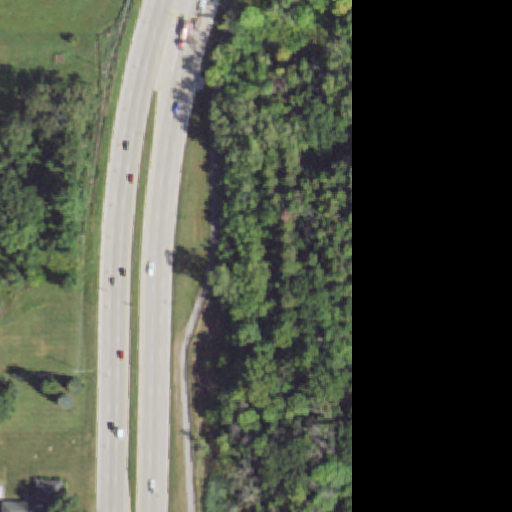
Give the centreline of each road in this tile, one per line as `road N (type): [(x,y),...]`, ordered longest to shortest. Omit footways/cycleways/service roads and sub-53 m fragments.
road 1 (primary): [(154,511),(158,236),(209,0)]
road 2 (primary): [(167,0),(132,140),(122,220),(111,511)]
